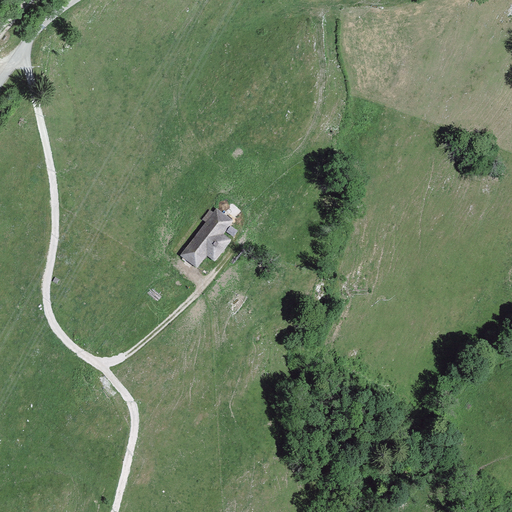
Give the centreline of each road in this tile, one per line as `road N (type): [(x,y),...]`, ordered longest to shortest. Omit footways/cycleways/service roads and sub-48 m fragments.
road 1 (track): [(24,49),(53,176),(46,306),(56,327),(91,361),(109,365),(206,287)]
road 2 (track): [(114,511),(134,415),(100,363)]
